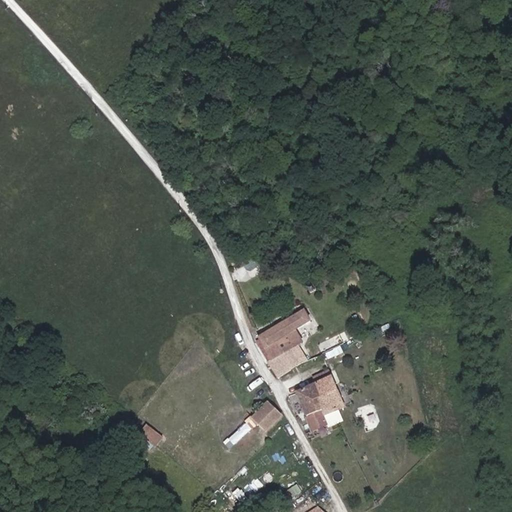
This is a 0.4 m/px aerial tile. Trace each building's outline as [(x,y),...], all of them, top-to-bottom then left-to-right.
[(312,290),(309,286),(304,289),(307,294),(312,290)] [(282,338),(311,321),(305,310),(259,338),(265,348),(282,338)] [(289,349),(282,338),(265,348),(272,360),(289,349)] [(278,379),(300,365),(289,349),(272,360),(268,363),(278,379)] [(335,386),(329,372),(314,378),(316,384),(320,391),(317,395),(328,415),(345,408),(344,407),(335,386)] [(328,415),(317,395),(320,391),(316,384),(297,392),(306,417),(322,411),(325,416),(328,415)] [(351,404),(343,386),(340,384),(335,386),(344,407),(351,404)] [(282,417),(267,403),(252,418),(267,432),(282,417)] [(328,425),(325,416),(322,411),(306,417),(312,431),(328,425)] [(226,441),(231,447),(253,428),(248,422),(226,441)] [(162,438),(147,426),(140,434),(156,446),(162,438)] [(239,508),(250,495),(238,486),(227,499),(239,508)]
